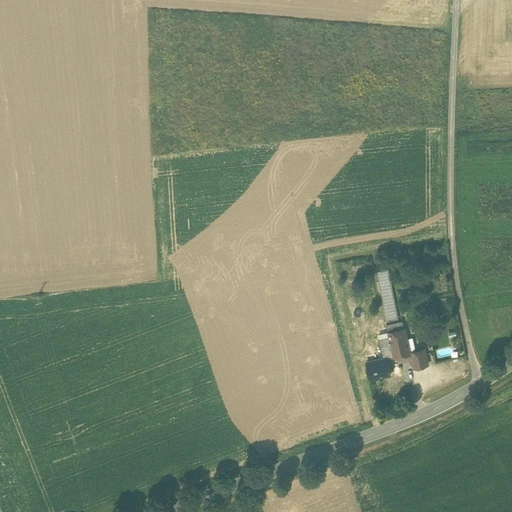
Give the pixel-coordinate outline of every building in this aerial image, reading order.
[(398,318),(388,268),(377,271),(387,320),(398,318)] [(404,310),(408,304),(402,301),(399,306),(404,310)] [(403,319),(387,323),(389,333),(388,333),(390,340),(394,356),(397,355),(398,359),(399,360),(412,357),(410,351),(407,338),(403,319)] [(378,335),(380,343),(390,340),(388,333),(378,335)] [(412,337),(407,338),(410,351),(415,350),(412,337)] [(383,358),(367,361),(371,378),(390,374),(387,358),(394,356),(390,340),(380,343),(382,352),(383,358)] [(415,350),(410,351),(412,357),(414,367),(428,364),(425,348),(415,350)] [(366,356),(367,361),(383,358),(382,352),(366,356)]
